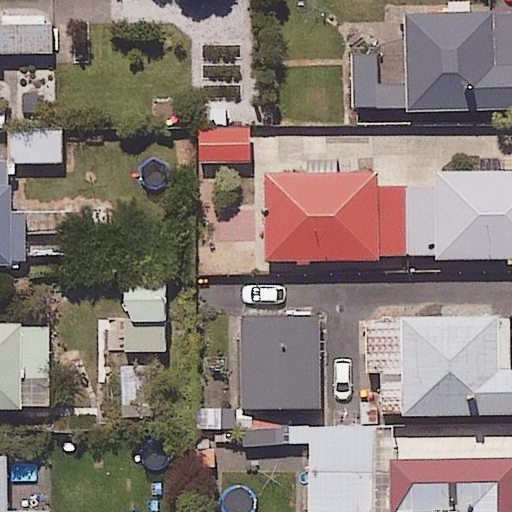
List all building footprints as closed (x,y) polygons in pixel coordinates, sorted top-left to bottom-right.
[(511,8),(386,9),(386,48),(355,48),(355,103),(511,103),(511,8)] [(53,19),(4,20),(5,49),(54,48),(53,19)] [(65,123),(9,125),(10,163),(66,161),(65,123)] [(251,125),(201,125),(201,158),(252,158),(251,125)] [(438,254),(509,253),(509,259),(511,259),(511,166),(436,169),(438,254)] [(436,252),(435,181),(378,182),(378,167),(267,168),(267,254),(436,252)] [(0,172),(0,258),(27,258),(26,207),(13,207),(12,172),(0,172)] [(94,203),(33,203),(34,273),(95,272),(94,203)] [(168,270),(129,270),(129,312),(168,312),(168,270)] [(321,310),(244,310),(244,403),(321,403),(321,310)] [(511,336),(511,311),(366,313),(367,367),(384,366),(384,409),(511,407),(511,336)] [(0,402),(53,400),(50,320),(24,320),(24,315),(0,315),(0,402)] [(194,405),(195,448),(215,447),(215,426),(238,426),(237,404),(194,405)] [(511,511),(511,435),(395,439),(394,422),(238,426),(238,442),(312,440),(313,511),(357,510),(357,511),(511,511)] [(8,449),(0,449),(0,511),(51,511),(51,506),(9,507),(8,449)]
